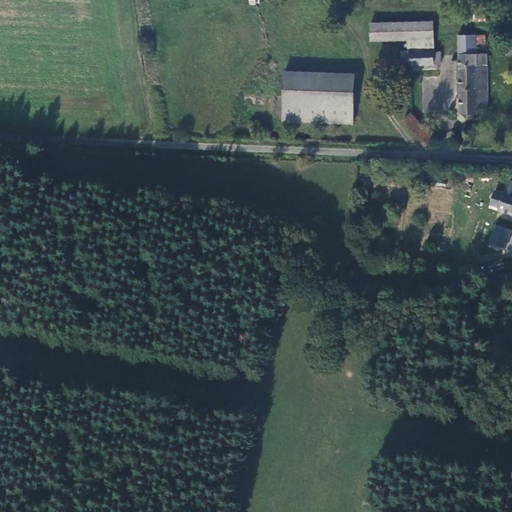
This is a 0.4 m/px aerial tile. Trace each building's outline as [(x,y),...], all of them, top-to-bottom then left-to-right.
[(454,0),(447,0),(448,9),(448,10),(455,10),(454,0)] [(459,8),(460,18),(486,16),(485,5),(459,8)] [(433,22),(370,20),(370,36),(419,37),(420,50),(401,50),(401,61),(410,61),(410,65),(441,63),(441,60),(441,50),(434,50),(433,22)] [(458,34),(477,33),(476,25),(458,26),(458,34)] [(458,34),(459,53),(477,52),(477,43),(477,33),(458,34)] [(485,33),(477,33),(477,43),(486,43),(485,33)] [(477,52),(459,53),(460,114),(478,113),(478,109),(487,108),(486,52),(477,52)] [(283,70),(282,99),(353,101),(354,72),(283,70)] [(353,101),(282,99),(282,119),(353,121),(353,101)] [(414,114),(406,120),(426,145),(434,139),(414,114)] [(499,208),(511,212),(511,180),(509,180),(499,208)] [(500,230),(487,241),(493,247),(506,236),(500,230)] [(497,269),(505,267),(503,259),(495,261),(497,269)]
